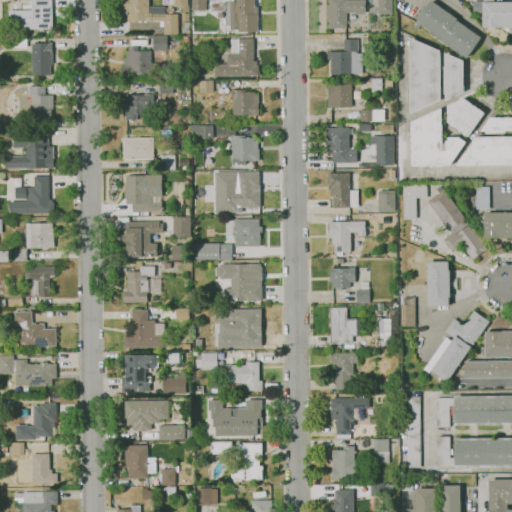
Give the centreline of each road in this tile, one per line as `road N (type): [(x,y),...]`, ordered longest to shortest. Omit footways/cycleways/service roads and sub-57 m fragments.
road 1 (residential): [(86,0),(92,511)]
road 2 (tertiary): [(294,0),(296,511)]
